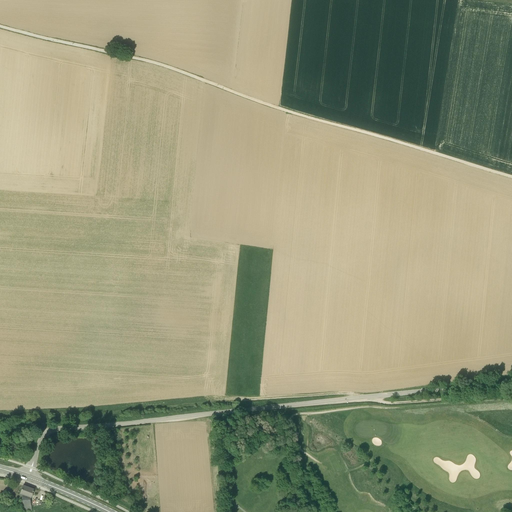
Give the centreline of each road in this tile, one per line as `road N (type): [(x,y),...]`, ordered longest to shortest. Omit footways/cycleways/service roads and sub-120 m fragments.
road 1 (track): [(0,26),(164,65),(511,176)]
road 2 (track): [(44,432),(55,421),(184,404),(336,393),(395,403),(511,393)]
road 3 (unclassified): [(511,382),(58,428)]
